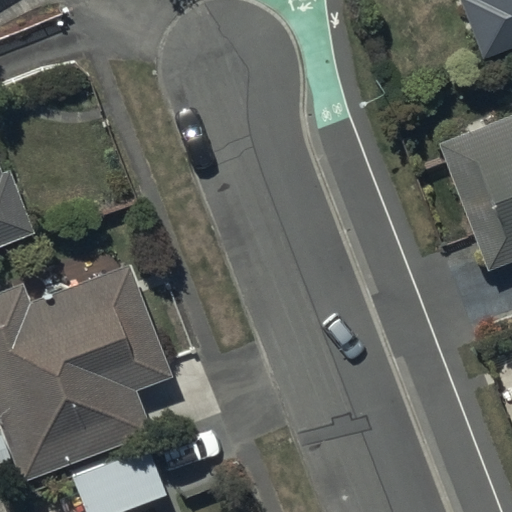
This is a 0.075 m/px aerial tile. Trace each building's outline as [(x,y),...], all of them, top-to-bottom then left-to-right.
[(511,0),(454,0),(474,53),(511,39),(511,0)] [(511,110),(431,141),(481,269),(511,257),(511,110)] [(0,162),(0,240),(27,230),(0,162)] [(18,284),(0,290),(0,443),(13,479),(141,433),(127,391),(169,376),(129,265),(24,302),(18,284)] [(139,442),(65,475),(81,511),(113,511),(161,491),(139,442)]
